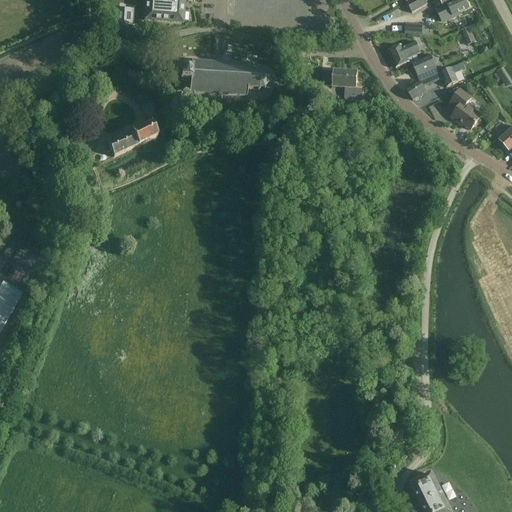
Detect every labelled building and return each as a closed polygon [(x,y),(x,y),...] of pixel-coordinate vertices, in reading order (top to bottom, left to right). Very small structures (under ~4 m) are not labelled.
[(145,0),(144,20),(183,23),(184,2),(194,2),(193,0),(145,0)] [(411,0),(406,3),(412,15),(428,6),(424,0),(411,0)] [(442,23),(452,18),(453,19),(461,15),(461,14),(469,9),(464,0),(460,0),(447,7),(447,5),(436,11),(442,23)] [(405,35),(421,36),(422,25),(406,24),(405,35)] [(469,27),(460,31),(467,47),(476,42),(469,27)] [(402,47),(389,53),(396,69),(409,64),(408,63),(411,62),(412,65),(411,65),(419,82),(420,84),(430,80),(432,78),(439,75),(431,57),(419,62),(416,56),(421,54),(416,43),(402,49),(402,47)] [(189,94),(246,97),(246,90),(256,90),(256,92),(258,92),(258,90),(262,90),(263,91),(264,91),(263,89),(266,86),(267,87),(268,85),(267,85),(267,80),(269,80),(268,79),(266,79),(264,75),(265,74),(264,73),(263,75),(259,74),(259,72),(258,72),(257,74),(248,73),(249,66),(221,64),(222,59),(214,58),(213,63),(191,62),(190,70),(189,68),(187,69),(187,71),(180,71),(180,81),(190,82),(189,85),(188,85),(187,86),(189,86),(189,94)] [(432,78),(430,80),(432,84),(443,79),(447,89),(458,83),(454,75),(451,69),(440,74),(439,75),(432,78)] [(508,75),(504,69),(494,76),(497,82),(508,75)] [(344,102),(361,104),(362,90),(358,90),(356,90),(357,73),(333,71),(332,89),(343,90),(343,89),(345,89),(344,102)] [(419,82),(406,91),(413,102),(426,93),(426,92),(423,88),(420,84),(419,82)] [(459,123),(471,131),(481,117),(466,106),(471,100),(460,91),(451,103),(459,109),(451,119),(458,124),(459,123)] [(113,158),(157,139),(151,125),(107,144),(113,158)] [(511,130),(499,142),(509,153),(511,149),(511,130)] [(63,150),(64,158),(88,155),(87,147),(84,148),(83,142),(71,143),(70,140),(62,141),(63,150)] [(27,207),(37,204),(34,194),(23,198),(27,207)] [(0,331),(21,296),(0,284),(0,331)] [(450,511),(432,475),(411,486),(423,511),(450,511)]
